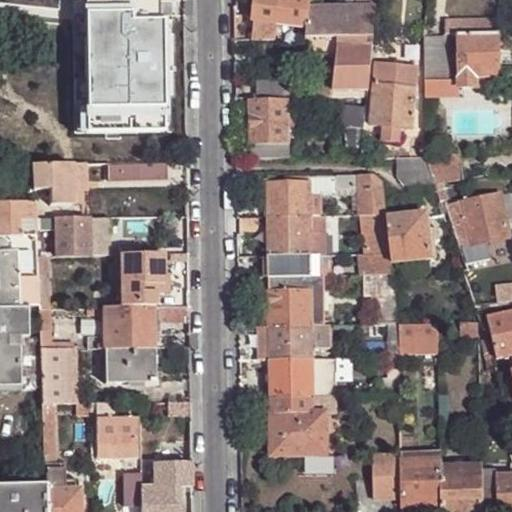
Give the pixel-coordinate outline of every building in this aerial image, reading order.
[(272,25),(277,26),(280,0),(257,0),(255,23),(272,25)] [(308,10),(309,0),(306,0),(280,0),(277,26),(291,28),(307,29),(308,10)] [(339,38),(373,37),(376,7),(308,10),(307,29),(305,39),(339,38)] [(457,35),(497,35),(498,25),(448,24),(447,35),(449,36),(457,35)] [(271,40),(290,40),(291,28),(277,26),(272,25),(271,40)] [(450,82),(449,36),(447,35),(424,35),(425,82),(450,82)] [(499,79),(497,35),(457,35),(458,89),(476,89),(476,78),(499,79)] [(333,92),(369,91),(373,37),(339,38),(333,92)] [(377,66),(375,86),(414,89),(416,70),(377,66)] [(72,68),(40,69),(41,79),(52,79),(54,99),(74,98),(72,68)] [(257,100),(290,99),(289,82),(256,83),(257,100)] [(414,89),(375,86),(371,126),(385,128),(383,142),(397,144),(399,129),(411,130),(414,89)] [(350,144),(363,144),(368,98),(353,98),(350,144)] [(251,103),(251,146),(288,145),(288,131),(288,113),(288,102),(251,103)] [(298,113),(288,113),(288,131),(299,130),(298,113)] [(251,146),(252,161),(288,159),(288,145),(251,146)] [(463,181),(460,155),(425,158),(434,184),(463,181)] [(434,184),(425,158),(398,160),(399,182),(405,188),(435,187),(434,184)] [(165,163),(107,164),(108,182),(165,180),(165,163)] [(69,166),(31,167),(32,192),(48,191),(48,207),(71,206),(71,193),(69,166)] [(87,166),(69,166),(71,193),(88,192),(87,166)] [(362,217),(386,217),(382,184),(374,177),(334,178),(335,179),(310,179),(310,183),(267,183),(268,219),(311,218),(310,199),(322,198),(352,198),(353,213),(359,213),(358,217),(362,217)] [(501,195),(461,203),(471,247),(510,239),(501,195)] [(33,221),(32,202),(0,202),(0,238),(34,238),(33,221)] [(461,203),(446,205),(447,209),(461,249),(471,247),(461,203)] [(461,249),(447,209),(437,212),(458,274),(464,271),(468,270),(461,249)] [(390,255),(392,265),(405,264),(431,260),(426,215),(386,220),(390,255)] [(187,217),(154,218),(155,231),(187,230),(187,217)] [(376,256),(390,255),(386,220),(386,217),(362,217),(366,256),(376,256)] [(311,258),(311,218),(268,219),(268,259),(311,258)] [(324,257),(324,218),(311,218),(311,258),(324,257)] [(56,259),(88,258),(110,257),(108,221),(86,222),(86,220),(55,221),(56,259)] [(35,260),(34,238),(0,238),(0,253),(13,254),(16,309),(25,308),(37,308),(35,260)] [(0,308),(16,309),(13,254),(0,253),(0,308)] [(383,277),(393,276),(392,265),(390,255),(376,256),(378,277),(383,277)] [(119,257),(118,310),(144,310),(144,295),(157,295),(163,295),(163,283),(162,256),(119,257)] [(378,277),(376,256),(366,256),(357,256),(359,278),(378,277)] [(327,278),(326,257),(324,257),(311,258),(312,278),(324,278),(327,278)] [(312,278),(311,258),(268,259),(268,260),(269,279),(312,278)] [(45,259),(35,260),(37,308),(37,313),(47,312),(45,259)] [(432,272),(431,260),(405,264),(407,275),(432,272)] [(389,327),(398,327),(393,276),(383,277),(389,327)] [(312,329),(312,278),(269,279),(269,330),(312,329)] [(325,329),(324,278),(312,278),(312,329),(325,329)] [(511,285),(497,288),(499,307),(511,305),(511,285)] [(144,295),(144,310),(153,310),(157,310),(157,295),(144,295)] [(26,340),(25,308),(16,309),(0,308),(0,383),(22,383),(21,341),(26,340)] [(154,350),(154,335),(159,335),(158,327),(189,327),(189,310),(157,310),(153,310),(144,310),(118,310),(103,311),(104,338),(104,351),(154,350)] [(509,357),(511,356),(511,313),(487,319),(496,361),(509,357)] [(438,341),(438,326),(398,327),(398,342),(438,341)] [(398,342),(398,327),(389,327),(387,327),(387,360),(399,360),(398,342)] [(477,338),(476,327),(458,327),(460,338),(477,338)] [(313,361),(312,329),(269,330),(270,362),(313,361)] [(270,362),(269,330),(258,330),(259,362),(270,362)] [(88,339),(87,352),(104,351),(104,338),(88,339)] [(486,374),(496,371),(485,338),(479,339),(486,374)] [(154,350),(104,351),(105,386),(154,385),(154,350)] [(58,352),(39,353),(40,383),(41,406),(61,406),(60,396),(59,369),(58,352)] [(74,352),(58,352),(59,369),(75,369),(74,352)] [(337,375),(336,361),(313,361),(270,362),(270,400),(313,399),(335,399),(338,399),(337,386),(337,375)] [(75,369),(59,369),(60,396),(75,396),(75,391),(76,391),(75,369)] [(346,375),(337,375),(337,386),(346,386),(346,375)] [(400,398),(400,377),(378,377),(378,398),(400,398)] [(75,396),(75,406),(86,405),(86,390),(76,391),(75,391),(75,396)] [(60,396),(61,406),(75,406),(75,396),(60,396)] [(314,416),(313,399),(270,400),(272,459),(326,459),(326,417),(326,416),(314,416)] [(336,417),(335,399),(313,399),(314,416),(326,416),(326,417),(336,417)] [(86,405),(75,406),(76,416),(90,415),(91,405),(86,405)] [(112,405),(91,405),(90,415),(91,431),(96,432),(96,420),(112,419),(112,405)] [(511,427),(511,419),(510,415),(493,421),(497,433),(501,431),(511,427)] [(136,419),(112,419),(96,420),(96,432),(96,459),(108,459),(108,454),(121,454),(121,442),(136,442),(136,419)] [(44,492),(45,511),(78,511),(77,480),(63,481),(62,465),(53,465),(51,420),(41,421),(42,423),(43,457),(44,487),(44,492)] [(511,427),(501,431),(509,454),(511,453),(511,427)] [(136,458),(136,442),(121,442),(121,454),(108,454),(108,459),(136,458)] [(401,464),(401,457),(374,458),(375,501),(402,502),(401,464)] [(407,463),(401,464),(402,502),(402,509),(442,507),(442,470),(441,462),(407,463)] [(482,511),(481,469),(442,470),(442,507),(442,511),(482,511)] [(497,470),(481,469),(482,511),(496,511),(496,478),(497,470)] [(141,489),(141,474),(121,474),(121,505),(140,505),(141,489)] [(496,511),(511,511),(511,478),(496,478),(496,511)] [(45,511),(44,492),(44,487),(0,486),(0,511),(45,511)] [(177,511),(177,489),(141,489),(140,505),(140,511),(177,511)]
